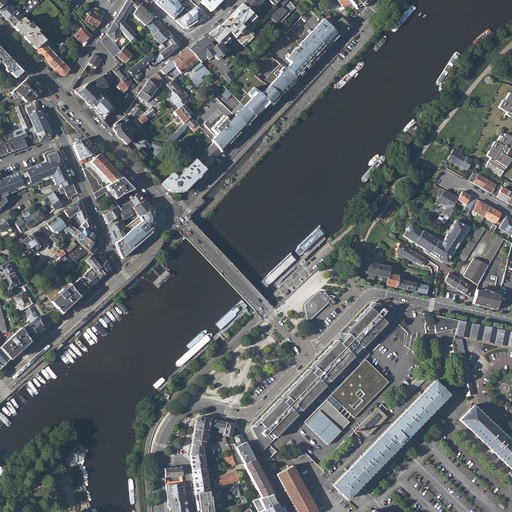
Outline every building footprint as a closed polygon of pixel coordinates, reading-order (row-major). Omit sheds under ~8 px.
[(14,26),(35,50),(43,43),(57,30),(49,22),(60,12),(48,0),(41,0),(32,9),(28,13),(23,18),(14,26)] [(32,9),(39,2),(36,0),(34,0),(29,6),(32,9)] [(121,31),(129,41),(135,35),(122,22),(132,6),(136,10),(133,15),(145,25),(152,17),(134,0),(126,0),(113,22),(121,31)] [(153,0),(153,1),(183,28),(191,29),(208,17),(197,7),(190,13),(174,0),(153,0)] [(203,0),(201,3),(210,12),(221,0),(203,0)] [(243,5),(251,13),(263,0),(245,0),(242,4),(243,5)] [(297,8),(289,0),(269,0),(269,1),(277,8),(263,22),(271,30),(279,26),(282,22),(284,23),(297,8)] [(344,8),(348,12),(354,7),(348,0),(339,0),(338,1),(344,8)] [(14,26),(23,18),(18,12),(27,4),(25,1),(14,12),(6,19),(14,26)] [(0,7),(0,11),(6,19),(14,12),(6,3),(0,7)] [(229,39),(232,35),(242,44),(246,40),(249,42),(253,37),(249,32),(256,26),(253,24),(258,19),(251,13),(243,5),(238,11),(234,15),(236,17),(235,17),(236,18),(231,24),(229,22),(228,22),(221,29),(220,28),(218,26),(214,30),(213,30),(207,34),(208,35),(210,39),(211,38),(222,47),(227,42),(229,44),(231,43),(231,41),(229,39)] [(396,31),(413,11),(414,10),(415,9),(415,8),(415,7),(414,6),(413,6),(413,5),(412,6),(411,6),(410,6),(410,7),(409,8),(392,26),(392,27),(391,28),(391,29),(391,30),(391,31),(392,32),(393,32),(394,32),(395,32),(395,31),(396,31)] [(85,21),(95,28),(103,15),(96,11),(95,13),(92,10),(85,21)] [(311,32),(325,46),(336,34),(320,15),(315,20),(319,23),(311,32)] [(336,34),(339,37),(349,27),(341,18),(335,23),(328,15),(324,19),(336,34)] [(149,31),(153,35),(160,28),(162,26),(152,17),(145,25),(150,30),(149,31)] [(106,35),(113,43),(121,31),(113,22),(106,34),(106,35)] [(321,50),(325,46),(311,32),(305,26),(304,27),(307,29),(286,51),(285,49),(282,51),(283,55),(287,59),(281,65),(283,67),(296,79),(322,51),(321,50)] [(73,35),(83,47),(86,42),(84,40),(90,36),(83,28),(73,35)] [(152,36),(160,44),(162,43),(167,39),(171,36),(167,31),(165,33),(160,28),(153,35),(152,36)] [(206,58),(212,54),(213,55),(215,58),(226,50),(222,47),(211,38),(210,39),(208,35),(207,34),(187,49),(188,50),(193,55),(198,60),(199,61),(204,57),(205,58),(206,58)] [(101,41),(114,57),(116,55),(120,51),(113,43),(106,35),(101,41)] [(171,36),(167,39),(171,45),(166,49),(170,53),(178,47),(178,43),(171,36)] [(372,48),(373,49),(374,51),(375,51),(376,51),(376,50),(387,41),(387,40),(387,39),(388,39),(388,38),(388,37),(387,37),(385,37),(384,37),(383,37),(373,46),(372,47),(372,48)] [(162,43),(166,49),(171,45),(167,39),(162,43)] [(49,50),(43,43),(35,50),(42,56),(49,50)] [(49,50),(42,56),(49,64),(56,57),(59,54),(52,47),(49,50)] [(120,51),(116,55),(119,57),(124,63),(131,56),(123,48),(120,51)] [(0,61),(0,62),(6,68),(5,69),(5,70),(7,73),(9,73),(10,72),(15,78),(20,73),(22,72),(0,49),(0,61)] [(155,58),(158,63),(170,53),(166,49),(159,54),(160,55),(155,58)] [(180,74),(190,67),(196,75),(190,79),(195,85),(203,80),(200,77),(204,74),(206,77),(211,73),(200,62),(199,61),(198,60),(193,55),(188,50),(172,62),(175,65),(174,66),(180,74)] [(154,58),(150,52),(139,62),(143,67),(154,58)] [(441,84),(459,57),(459,56),(460,56),(460,55),(460,54),(459,53),(458,52),(457,52),(456,52),(456,53),(455,53),(454,54),(454,55),(437,80),(436,80),(436,81),(436,82),(436,83),(436,84),(436,85),(437,85),(438,85),(439,85),(440,85),(440,84),(441,84)] [(88,63),(95,68),(101,59),(93,54),(88,63)] [(49,64),(55,70),(63,63),(56,57),(49,64)] [(258,77),(263,82),(280,64),(275,59),(258,77)] [(343,86),(363,66),(364,65),(364,64),(364,63),(364,62),(363,61),(363,60),(362,60),(361,60),(360,60),(359,60),(359,61),(358,61),(358,62),(338,82),(337,83),(337,84),(336,84),(336,85),(336,86),(336,87),(337,87),(337,88),(338,89),(339,89),(340,89),(340,88),(341,88),(342,87),(343,86)] [(117,86),(123,94),(131,82),(127,77),(130,75),(127,72),(119,62),(111,69),(121,82),(117,86)] [(139,62),(127,72),(130,75),(132,78),(135,75),(135,74),(143,67),(139,62)] [(171,69),(177,76),(180,74),(174,66),(175,65),(172,62),(161,70),(163,74),(170,69),(170,70),(171,69)] [(55,70),(59,74),(59,75),(61,76),(63,76),(65,74),(69,70),(63,63),(55,70)] [(277,78),(288,87),(296,79),(283,67),(280,71),(281,72),(278,75),(279,76),(277,78)] [(83,71),(77,80),(87,75),(83,71)] [(234,79),(228,72),(223,76),(228,84),(234,79)] [(74,91),(87,105),(95,98),(99,96),(105,93),(103,89),(108,87),(106,84),(110,82),(109,79),(106,73),(74,91)] [(155,88),(163,81),(161,78),(156,74),(148,80),(155,88)] [(170,89),(175,95),(177,94),(181,91),(180,91),(172,81),(170,83),(163,77),(161,78),(163,81),(170,90),(170,89)] [(26,79),(17,88),(16,87),(11,92),(16,98),(20,98),(25,103),(36,98),(35,96),(40,92),(27,78),(26,79)] [(277,78),(269,87),(278,95),(279,96),(288,87),(277,78)] [(140,91),(150,98),(156,89),(155,88),(148,80),(140,91)] [(268,103),(270,104),(278,95),(269,87),(260,96),(268,103)] [(244,106),(254,117),(268,103),(260,96),(263,92),(261,92),(260,92),(258,93),(253,88),(247,94),(252,98),(244,106)] [(167,93),(179,109),(179,108),(185,105),(177,94),(175,95),(170,89),(170,90),(167,93)] [(192,115),(192,114),(186,106),(187,105),(186,104),(187,103),(185,99),(188,96),(182,89),(180,91),(181,91),(177,94),(185,105),(179,108),(188,119),(191,117),(192,115)] [(222,95),(226,99),(232,94),(228,90),(222,95)] [(137,96),(146,103),(150,98),(140,91),(140,92),(137,96)] [(195,97),(202,105),(204,103),(205,101),(198,94),(195,97)] [(490,158),(489,161),(491,162),(486,169),(491,172),(500,177),(510,161),(511,157),(511,95),(509,94),(504,102),(500,109),(507,113),(507,114),(511,116),(511,117),(511,139),(510,139),(504,135),(502,139),(501,138),(497,144),(496,144),(493,148),(492,147),(490,152),(490,153),(488,157),(490,158)] [(95,98),(87,105),(102,120),(112,110),(106,104),(107,104),(99,96),(95,98)] [(26,133),(27,136),(32,134),(35,133),(49,129),(37,101),(30,104),(31,107),(26,109),(33,127),(30,129),(29,130),(26,128),(29,127),(20,106),(15,108),(22,124),(25,132),(26,133)] [(151,107),(154,112),(160,107),(156,102),(153,105),(151,107)] [(234,115),(235,116),(230,121),(225,116),(223,116),(211,129),(217,134),(211,140),(214,143),(221,152),(240,132),(240,130),(244,125),(246,126),(254,117),(244,106),(241,109),(239,112),(238,112),(236,112),(234,115)] [(129,120),(132,123),(138,118),(144,113),(137,108),(135,107),(128,116),(125,113),(124,115),(129,120)] [(139,122),(142,125),(149,121),(147,118),(154,112),(151,107),(144,113),(138,118),(132,123),(136,125),(139,122)] [(177,116),(184,124),(185,123),(188,119),(179,108),(179,109),(174,111),(174,112),(177,116)] [(110,129),(125,145),(128,142),(131,140),(138,133),(128,123),(123,117),(110,129)] [(187,125),(194,132),(199,126),(196,122),(191,117),(188,119),(185,123),(187,125)] [(184,124),(172,136),(172,135),(167,141),(173,142),(177,138),(178,139),(183,134),(182,133),(186,129),(186,128),(187,125),(185,123),(184,124)] [(37,135),(39,142),(50,137),(51,134),(49,129),(35,133),(36,134),(37,135)] [(27,136),(26,133),(7,141),(11,152),(26,147),(23,138),(27,136)] [(39,142),(37,135),(35,136),(34,137),(32,134),(27,136),(23,138),(26,147),(39,142)] [(94,158),(99,154),(85,139),(74,142),(73,146),(79,161),(91,155),(94,158)] [(132,152),(134,154),(140,149),(141,148),(145,152),(151,147),(145,140),(144,141),(142,139),(136,145),(131,140),(125,145),(132,152)] [(3,142),(8,154),(10,153),(11,152),(7,141),(5,141),(3,142)] [(152,160),(169,145),(169,144),(153,142),(152,145),(155,149),(153,151),(154,152),(149,156),(152,160)] [(214,143),(206,151),(214,159),(221,152),(214,143)] [(59,183),(70,178),(57,148),(42,154),(45,162),(1,179),(0,176),(0,206),(6,202),(5,200),(49,183),(51,187),(59,183)] [(134,154),(140,161),(147,156),(140,149),(134,154)] [(453,150),(447,159),(451,161),(466,170),(472,161),(464,156),(453,150)] [(197,161),(205,168),(214,159),(206,151),(197,161)] [(90,162),(111,184),(122,178),(99,154),(94,158),(90,162)] [(368,179),(383,162),(384,161),(384,160),(385,160),(385,159),(385,158),(384,157),(384,156),(383,156),(382,156),(381,156),(380,156),(379,157),(378,158),(363,175),(363,176),(362,176),(362,177),(361,178),(361,179),(361,180),(362,181),(363,182),(364,182),(365,182),(365,181),(366,181),(367,180),(368,179)] [(161,183),(169,191),(183,191),(205,168),(197,161),(195,159),(176,177),(173,173),(161,183)] [(447,168),(451,161),(447,159),(444,164),(443,166),(447,168)] [(83,169),(93,194),(103,188),(101,184),(99,185),(97,180),(85,168),(83,169)] [(468,181),(481,188),(486,180),(473,172),(468,181)] [(70,178),(59,183),(60,188),(62,187),(72,183),(70,178)] [(111,184),(106,187),(108,191),(106,192),(111,201),(114,199),(120,195),(120,196),(128,192),(133,190),(122,178),(111,184)] [(481,188),(490,193),(495,185),(486,180),(481,188)] [(64,191),(66,196),(76,192),(72,183),(62,187),(64,191)] [(105,191),(106,192),(108,191),(106,187),(103,188),(93,194),(95,198),(105,191)] [(496,197),(507,203),(511,194),(511,193),(502,187),(496,197)] [(436,200),(444,205),(445,209),(443,214),(448,218),(452,210),(451,210),(457,199),(458,198),(444,190),(436,200)] [(458,198),(457,199),(464,204),(469,195),(461,191),(458,198)] [(114,199),(116,202),(122,198),(121,197),(129,194),(128,192),(120,196),(120,195),(114,199)] [(50,206),(54,210),(61,205),(54,193),(47,197),(52,204),(50,206)] [(121,213),(132,208),(144,201),(137,194),(132,197),(131,196),(129,197),(129,198),(130,200),(131,201),(119,208),(120,211),(121,213)] [(471,210),(483,216),(488,206),(477,200),(474,198),(472,203),(474,204),(471,210)] [(63,211),(69,218),(71,217),(83,209),(79,199),(70,205),(70,206),(63,211)] [(119,213),(123,220),(136,213),(138,217),(150,211),(152,210),(144,201),(132,208),(121,213),(119,213)] [(106,224),(116,217),(115,215),(120,211),(119,208),(117,205),(102,216),(106,224)] [(460,214),(464,217),(469,209),(465,206),(460,214)] [(483,216),(493,223),(499,213),(488,206),(483,216)] [(20,233),(27,228),(28,229),(36,223),(31,216),(26,209),(21,212),(25,218),(22,221),(20,219),(15,222),(15,225),(20,233)] [(31,216),(36,223),(45,216),(41,209),(31,216)] [(83,209),(71,217),(74,221),(78,218),(79,219),(76,220),(71,226),(75,230),(87,218),(83,209)] [(152,213),(150,211),(138,217),(139,218),(126,227),(121,231),(125,235),(114,243),(120,258),(121,259),(151,232),(152,230),(151,229),(152,226),(153,217),(152,213)] [(45,224),(47,227),(60,218),(57,215),(45,224)] [(497,228),(508,234),(509,232),(511,227),(511,220),(504,215),(497,228)] [(440,259),(443,261),(444,260),(446,259),(448,260),(468,228),(456,220),(443,240),(440,239),(438,240),(438,241),(410,224),(403,235),(439,258),(440,259)] [(6,221),(0,223),(0,232),(5,230),(7,234),(12,231),(6,221)] [(108,229),(114,243),(125,235),(121,231),(126,227),(120,221),(108,229)] [(461,252),(467,256),(484,228),(478,224),(461,252)] [(69,225),(65,230),(67,231),(78,239),(77,241),(77,242),(79,243),(87,249),(91,243),(84,237),(75,230),(71,226),(69,225)] [(95,237),(88,231),(84,237),(91,243),(95,237)] [(42,245),(36,237),(33,233),(20,242),(24,248),(23,249),(27,255),(36,248),(37,249),(42,245)] [(52,244),(58,250),(60,248),(56,244),(62,239),(60,237),(59,238),(55,233),(50,238),(54,242),(52,244)] [(484,257),(491,261),(503,238),(497,235),(484,257)] [(56,244),(60,248),(61,247),(60,245),(65,240),(63,238),(62,239),(56,244)] [(66,253),(76,246),(72,242),(65,248),(63,245),(61,247),(60,248),(64,254),(66,253)] [(66,253),(74,262),(89,251),(87,249),(79,243),(76,246),(66,253)] [(89,251),(93,254),(98,248),(92,243),(91,243),(87,249),(89,251)] [(398,246),(398,247),(397,256),(410,261),(410,260),(415,263),(415,261),(420,265),(425,258),(402,243),(400,243),(398,246)] [(54,253),(59,258),(63,255),(64,254),(60,248),(58,250),(54,253)] [(458,258),(464,262),(467,256),(461,252),(458,258)] [(61,267),(65,272),(73,266),(69,261),(68,262),(63,255),(59,258),(58,260),(63,266),(61,267)] [(94,261),(100,268),(105,261),(103,257),(101,257),(100,255),(94,261)] [(91,268),(98,279),(103,274),(99,269),(100,268),(94,261),(90,257),(90,256),(85,260),(91,268)] [(462,275),(477,285),(488,266),(473,257),(462,275)] [(366,272),(376,274),(378,262),(374,261),(373,263),(372,263),(369,259),(361,267),(366,272)] [(99,269),(103,274),(109,269),(108,268),(105,261),(100,268),(99,269)] [(376,274),(388,277),(389,273),(390,267),(383,266),(383,263),(378,262),(376,274)] [(3,272),(6,277),(13,273),(7,263),(0,266),(0,267),(0,269),(3,269),(4,272),(3,272)] [(385,285),(396,288),(397,279),(398,275),(399,270),(390,267),(389,273),(388,277),(385,285)] [(75,291),(79,296),(98,279),(91,268),(71,286),(75,291)] [(159,276),(152,283),(158,290),(173,275),(167,269),(166,269),(159,276)] [(2,279),(8,290),(19,284),(13,273),(6,277),(2,279)] [(445,281),(452,285),(455,287),(460,279),(449,273),(445,279),(445,281)] [(396,288),(413,291),(415,283),(397,279),(396,288)] [(460,279),(455,287),(470,296),(471,289),(469,285),(460,279)] [(413,291),(427,294),(428,291),(426,290),(427,286),(415,283),(413,291)] [(51,301),(61,313),(70,305),(79,296),(75,291),(71,286),(69,284),(63,289),(62,288),(55,294),(57,295),(51,301)] [(128,291),(126,293),(132,297),(135,292),(130,288),(128,291)] [(472,304),(497,310),(500,295),(491,293),(490,292),(488,292),(488,290),(484,289),(483,291),(476,290),(472,304)] [(14,298),(20,309),(30,304),(24,292),(14,297),(14,298)] [(318,292),(305,305),(305,307),(307,316),(305,318),(306,320),(308,322),(308,323),(330,303),(333,306),(336,303),(333,300),(336,297),(328,295),(325,292),(323,292),(323,293),(318,292)] [(447,299),(463,302),(465,295),(448,292),(447,299)] [(4,296),(7,301),(14,298),(14,297),(11,293),(4,296)] [(258,442),(263,450),(269,444),(275,438),(297,415),(314,397),(325,386),(332,393),(330,395),(341,406),(353,418),(388,382),(377,370),(365,359),(369,354),(366,351),(362,348),(386,324),(387,322),(392,317),(401,308),(375,302),(374,303),(373,302),(370,305),(355,320),(357,321),(340,339),(338,341),(336,340),(310,366),(309,367),(311,369),(309,371),(308,369),(282,395),(281,396),(283,398),(281,400),(279,398),(257,421),(250,428),(257,440),(257,439),(259,441),(258,442)] [(84,304),(83,303),(79,307),(74,312),(75,313),(84,304)] [(22,329),(29,341),(36,336),(44,328),(34,311),(29,315),(27,317),(31,321),(28,324),(27,323),(24,326),(25,327),(22,329)] [(81,319),(83,321),(87,317),(92,312),(91,311),(81,319)] [(44,315),(49,324),(53,320),(48,312),(44,315)] [(461,381),(452,341),(450,330),(457,328),(457,326),(459,320),(431,314),(435,333),(438,332),(440,343),(449,383),(461,381)] [(511,331),(459,320),(457,326),(457,328),(455,333),(511,344),(511,331)] [(22,328),(0,347),(0,348),(9,359),(12,357),(21,349),(29,341),(22,329),(22,328)] [(453,341),(455,348),(463,347),(461,337),(455,336),(453,341)] [(455,348),(465,396),(473,395),(463,347),(455,348)] [(0,367),(9,359),(0,348),(0,367)] [(401,396),(405,400),(427,377),(422,373),(401,396)] [(333,485),(347,499),(448,395),(434,381),(333,485)] [(462,383),(455,384),(456,393),(463,392),(462,383)] [(166,391),(163,395),(166,398),(168,399),(171,395),(166,391)] [(326,399),(337,410),(341,406),(330,395),(326,399)] [(337,410),(326,399),(304,422),(327,445),(349,422),(337,410)] [(9,402),(5,405),(13,414),(16,411),(9,402)] [(511,442),(473,405),(466,413),(465,413),(464,414),(465,415),(460,420),(511,470),(511,442)] [(361,424),(358,427),(367,436),(386,417),(378,409),(377,407),(360,424),(361,424)] [(196,421),(189,455),(203,454),(202,445),(207,439),(208,431),(209,431),(209,427),(218,428),(219,427),(225,428),(226,422),(201,417),(196,421)] [(233,424),(226,422),(225,428),(223,436),(225,436),(228,436),(231,437),(233,424)] [(235,438),(238,443),(245,442),(241,435),(239,431),(236,432),(235,436),(236,437),(235,438)] [(227,441),(227,440),(225,436),(223,436),(210,434),(209,442),(219,442),(223,452),(228,451),(230,450),(228,444),(227,441)] [(56,458),(52,463),(55,467),(59,471),(64,468),(63,467),(69,462),(72,461),(72,463),(74,463),(75,463),(75,460),(78,460),(79,458),(81,459),(83,454),(81,453),(81,451),(79,449),(81,448),(79,446),(78,447),(76,444),(74,445),(73,442),(68,443),(69,446),(67,446),(66,449),(64,448),(63,451),(64,451),(63,455),(57,460),(56,458)] [(238,443),(234,444),(228,444),(230,450),(235,466),(244,465),(254,459),(245,442),(238,443)] [(230,450),(228,451),(229,455),(225,456),(228,464),(231,463),(233,467),(235,466),(230,450)] [(189,455),(191,469),(205,468),(203,454),(189,455)] [(272,492),(254,459),(244,465),(262,498),(272,492)] [(276,475),(296,511),(313,511),(316,510),(309,497),(292,466),(276,475)] [(164,468),(165,477),(182,475),(181,467),(164,468)] [(191,469),(195,493),(209,491),(208,490),(205,468),(191,469)] [(236,470),(220,476),(215,481),(216,488),(239,480),(236,470)] [(166,484),(168,501),(181,500),(185,500),(184,499),(184,498),(183,497),(182,497),(181,497),(181,495),(185,495),(184,483),(174,484),(166,484)] [(245,495),(241,483),(228,487),(227,487),(228,489),(224,490),(226,496),(233,493),(236,495),(237,497),(245,495)] [(209,497),(209,491),(195,493),(197,511),(212,511),(211,496),(209,497)] [(262,498),(252,500),(258,511),(282,511),(273,494),(262,498)] [(181,500),(168,501),(168,508),(170,508),(169,511),(187,511),(186,500),(185,500),(181,500)]
